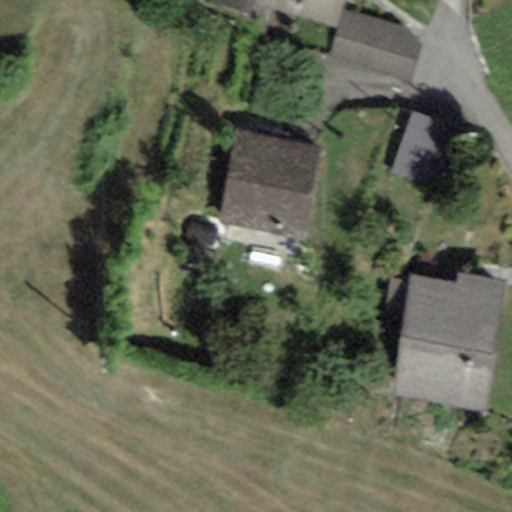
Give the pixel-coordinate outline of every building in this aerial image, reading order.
[(342,11),(345,0),(204,0),(204,1),(249,15),(253,2),(337,29),(342,11)] [(342,11),(337,29),(327,65),(406,89),(421,46),(403,27),(342,11)] [(440,177),(460,112),(420,100),(400,165),(440,177)] [(317,149),(236,132),(218,222),(299,239),(317,149)] [(456,285),(410,278),(391,397),(485,412),(505,283),(458,275),(456,285)]
